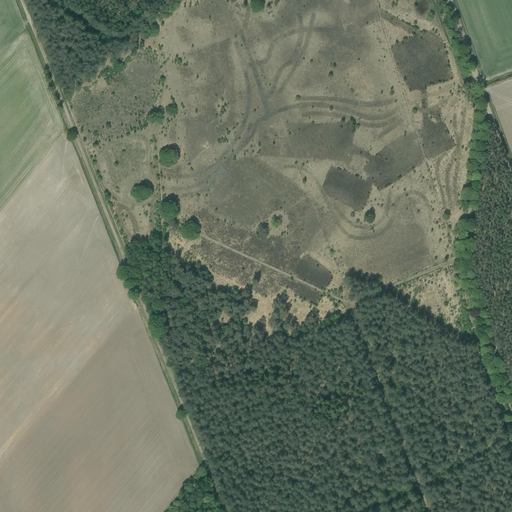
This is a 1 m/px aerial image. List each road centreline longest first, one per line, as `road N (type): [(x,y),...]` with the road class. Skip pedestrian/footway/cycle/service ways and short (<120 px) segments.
road 1 (track): [(448,0),(482,92),(466,269),(511,411)]
road 2 (track): [(21,0),(153,331)]
road 3 (track): [(163,215),(157,119),(165,80),(142,25),(170,0)]
road 4 (track): [(341,302),(425,511)]
road 5 (track): [(341,302),(163,215)]
road 6 (track): [(334,511),(413,482),(511,424)]
road 7 (track): [(225,511),(153,331)]
road 8 (track): [(464,246),(446,262),(341,302)]
road 9 (track): [(153,331),(163,331),(163,215)]
